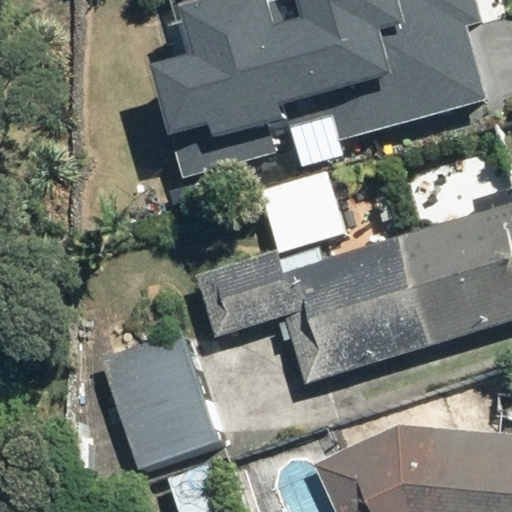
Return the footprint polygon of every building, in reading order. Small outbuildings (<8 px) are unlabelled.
[(206,71),(164,82),(191,185),(286,160),(280,140),(339,124),(346,149),(495,110),(475,35),(490,31),(481,0),(304,0),(314,37),(287,44),(275,2),(193,24),(206,71)] [(286,259),(204,284),(222,344),(291,324),(312,391),(511,331),(511,214),(330,268),(324,250),(352,242),(334,180),(268,200),(286,259)] [(113,364),(154,466),(234,434),(193,332),(113,364)] [(511,511),(511,442),(405,433),(320,472),(338,511),(511,511)] [(233,511),(218,467),(173,483),(183,511),(233,511)]
